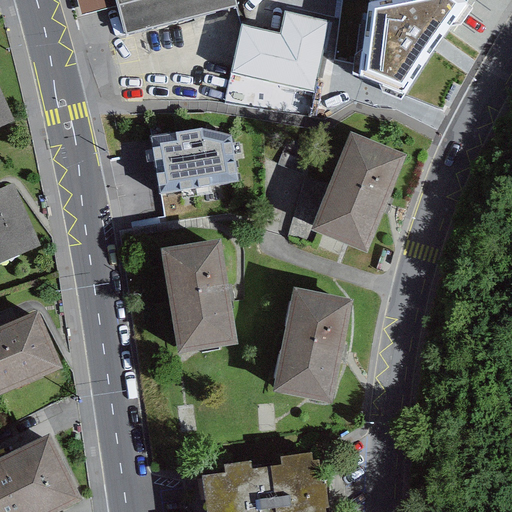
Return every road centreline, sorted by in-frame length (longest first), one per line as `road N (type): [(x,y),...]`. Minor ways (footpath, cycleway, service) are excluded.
road 1 (secondary): [(127,511),(89,241),(36,0)]
road 2 (residential): [(511,47),(459,153),(423,253),(395,384),(385,511)]
